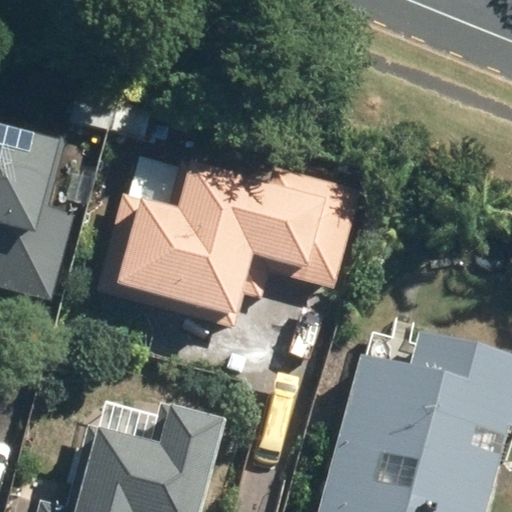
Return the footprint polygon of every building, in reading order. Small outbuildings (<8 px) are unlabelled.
[(68,88),(57,126),(89,135),(120,144),(131,106),(68,88)] [(75,153),(0,132),(0,266),(40,278),(75,153)] [(131,142),(128,151),(108,219),(120,222),(98,292),(246,337),(267,269),(344,293),(377,186),(282,157),(273,185),(131,142)] [(387,367),(309,350),(273,511),(456,511),(475,432),(511,439),(511,345),(397,320),(387,367)] [(135,433),(80,419),(56,511),(205,511),(228,422),(143,400),(135,433)]
